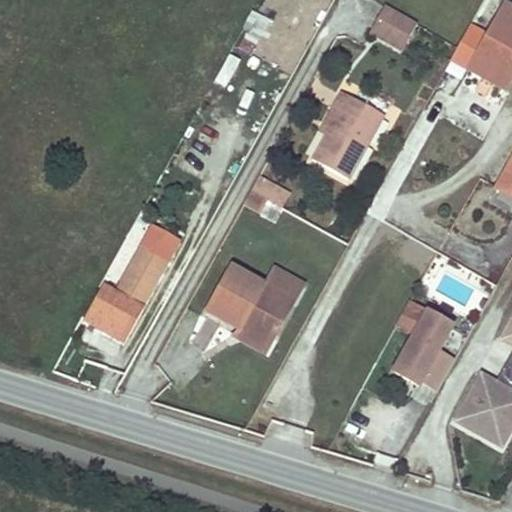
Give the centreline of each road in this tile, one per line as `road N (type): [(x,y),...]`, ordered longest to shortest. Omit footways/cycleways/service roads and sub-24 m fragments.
road 1 (tertiary): [(0,384),(413,511)]
road 2 (unknown): [(250,461),(428,122)]
